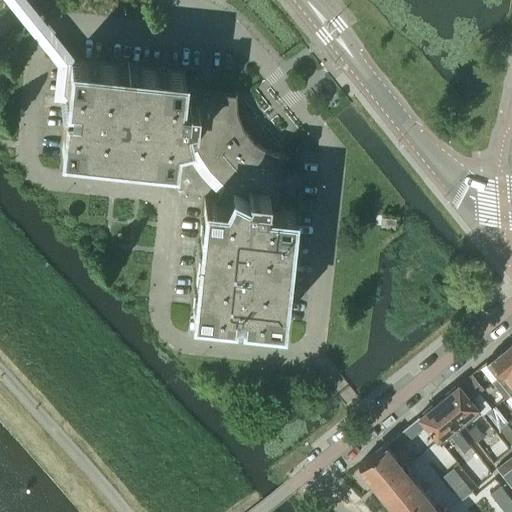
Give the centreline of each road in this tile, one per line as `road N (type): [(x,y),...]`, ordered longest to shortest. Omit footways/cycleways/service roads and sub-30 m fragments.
road 1 (residential): [(37,40),(26,160),(46,179),(158,189),(169,201),(162,324),(177,339),(314,353),(337,163),(236,26)]
road 2 (residential): [(309,470),(511,306)]
road 3 (secondary): [(446,173),(304,0)]
road 4 (residential): [(236,26),(52,25),(37,40)]
road 5 (unclassified): [(0,373),(123,511)]
